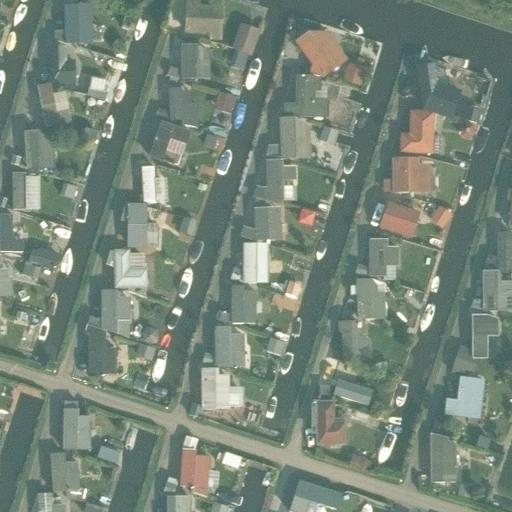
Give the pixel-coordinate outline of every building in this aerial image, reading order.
[(198,0),(185,0),(183,33),(220,36),(222,7),(199,6),(198,0)] [(92,44),(91,17),(83,17),(82,12),(77,12),(77,5),(65,5),(65,31),(53,31),(53,41),(65,44),(92,44)] [(322,78),(347,60),(326,31),(294,42),(311,64),(308,74),(322,78)] [(49,85),(50,85),(75,84),(74,61),(66,61),(65,45),(47,46),(49,84),(49,85)] [(180,45),(180,79),(209,79),(209,53),(197,45),(180,45)] [(424,111),(434,114),(451,120),(461,90),(437,83),(434,63),(416,65),(422,110),(424,111)] [(283,103),(283,113),(298,118),(328,118),(327,99),(314,100),(314,92),(320,92),(320,79),(311,76),(294,76),(294,104),(283,103)] [(49,85),(49,84),(36,86),(45,128),(71,123),(68,109),(56,112),(50,85),(49,85)] [(169,121),(169,120),(180,120),(180,125),(198,128),(196,104),(191,103),(190,91),(180,91),(180,88),(167,88),(168,111),(158,108),(156,117),(169,121)] [(434,114),(424,111),(409,110),(408,134),(399,134),(399,154),(433,155),(434,114)] [(265,156),(280,157),(280,160),(310,159),(308,126),(293,119),(278,119),(279,145),(267,146),(265,156)] [(148,158),(162,162),(169,140),(185,146),(190,132),(160,122),(148,158)] [(38,130),(23,132),(26,170),(53,169),(52,149),(38,130)] [(391,159),(391,180),(382,180),(382,192),(392,192),(392,193),(429,194),(429,164),(417,164),(417,159),(391,159)] [(282,160),(265,160),(266,187),(261,187),(256,185),(252,196),(268,202),(283,202),(283,181),(295,181),(295,166),(282,167),(282,160)] [(141,168),(143,203),(145,203),(145,205),(155,205),(153,167),(141,168)] [(12,174),(12,210),(25,210),(24,174),(12,174)] [(387,202),(378,228),(411,238),(419,212),(387,202)] [(145,203),(143,203),(127,203),(126,205),(124,205),(119,222),(126,223),(126,248),(146,248),(158,248),(158,233),(146,232),(145,205),(145,203)] [(242,226),(239,237),(254,242),(280,241),(279,208),(253,209),(254,231),(242,226)] [(0,214),(0,252),(22,253),(22,241),(11,241),(12,215),(0,214)] [(487,256),(483,268),(489,270),(498,273),(499,273),(511,273),(510,276),(511,276),(511,244),(511,245),(511,232),(496,232),(497,258),(487,256)] [(368,277),(382,277),(382,281),(395,281),(395,267),(398,267),(398,247),(387,247),(387,239),(368,240),(368,268),(357,264),(354,275),(368,277)] [(242,243),(242,270),(233,267),(229,279),(242,283),(267,283),(268,244),(242,243)] [(127,288),(127,292),(145,299),(145,288),(147,288),(146,268),(129,268),(129,250),(113,250),(113,251),(109,251),(105,264),(113,268),(113,289),(127,288)] [(0,296),(11,297),(11,278),(6,278),(6,269),(0,269),(0,296)] [(500,275),(499,273),(498,273),(489,270),(481,271),(482,300),(473,300),(470,309),(482,311),(511,310),(511,291),(506,291),(499,284),(500,275)] [(350,295),(356,295),(356,320),(384,320),(384,293),(376,294),(376,286),(371,280),(355,280),(355,286),(349,286),(350,295)] [(231,325),(232,323),(255,323),(255,312),(243,311),(242,287),(231,287),(231,315),(218,311),(215,321),(231,325)] [(106,331),(117,334),(117,322),(130,321),(130,298),(120,298),(120,293),(115,290),(100,291),(100,314),(100,320),(94,318),(89,316),(86,325),(106,331)] [(471,358),(478,358),(487,358),(486,335),(498,335),(498,318),(485,314),(470,315),(471,349),(471,358)] [(341,333),(342,360),(361,360),(361,321),(337,322),(337,331),(341,333)] [(106,331),(86,325),(83,335),(87,336),(87,374),(101,374),(101,375),(116,375),(116,348),(106,348),(106,331)] [(230,326),(214,327),(213,356),(204,353),(201,364),(214,367),(244,367),(243,333),(230,334),(230,326)] [(470,379),(478,380),(479,373),(474,373),(478,358),(471,358),(471,349),(459,345),(450,372),(470,379)] [(331,364),(331,399),(346,399),(346,363),(331,364)] [(217,369),(200,369),(201,410),(228,410),(228,408),(242,407),(242,388),(229,388),(229,376),(217,376),(217,369)] [(478,380),(470,379),(459,377),(456,401),(449,400),(447,416),(454,416),(454,417),(469,419),(471,398),(477,399),(478,391),(484,392),(485,382),(478,381),(478,380)] [(342,418),(333,418),(333,401),(312,401),(310,407),(311,434),(315,435),(315,447),(344,446),(344,422),(342,422),(342,418)] [(77,417),(77,409),(77,402),(63,402),(63,409),(62,409),(62,450),(90,450),(90,417),(77,417)] [(456,482),(456,442),(448,442),(448,438),(429,433),(430,483),(456,482)] [(196,450),(181,449),(179,487),(190,487),(190,493),(206,498),(209,456),(195,455),(196,450)] [(64,453),(49,454),(52,493),(65,492),(65,498),(85,504),(87,490),(79,490),(77,463),(65,463),(64,453)] [(308,483),(291,484),(290,511),(317,511),(318,500),(308,498),(308,483)] [(51,494),(37,495),(37,511),(64,511),(64,505),(52,505),(51,494)] [(190,511),(190,497),(165,497),(165,511),(190,511)]
